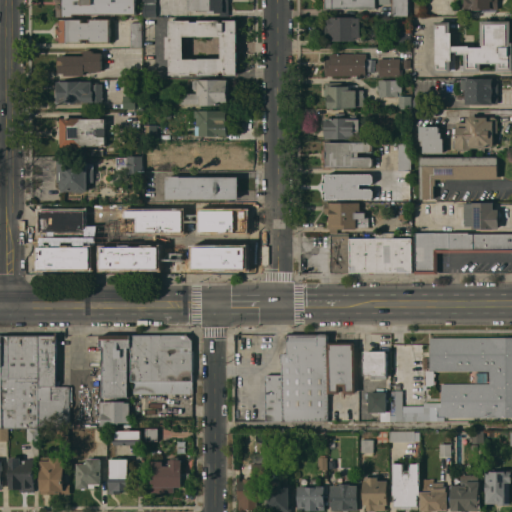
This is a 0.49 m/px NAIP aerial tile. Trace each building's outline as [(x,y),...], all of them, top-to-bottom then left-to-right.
[(74,14),(74,17),(58,17),(58,0),(136,0),(136,14),(74,14)] [(156,0),(157,16),(144,16),(143,0),(156,0)] [(229,0),(229,16),(220,16),(220,13),(208,13),(208,10),(188,10),(188,0),(229,0)] [(390,0),(390,4),(379,4),(378,0),(376,0),(376,8),(324,8),(324,0),(390,0)] [(409,0),(409,16),(392,16),(392,0),(409,0)] [(464,0),(498,0),(498,9),(469,9),(464,9),(464,0)] [(426,13),(415,13),(415,2),(426,2),(426,13)] [(325,20),(329,20),(329,17),(356,16),(356,17),(360,17),(361,37),(356,37),(356,40),(338,41),(338,46),(325,46),(325,20)] [(110,42),(90,42),(90,39),(82,39),(82,42),(61,42),(61,36),(58,36),(58,25),(61,25),(61,19),(82,19),(82,22),(90,22),(90,19),(110,19),(110,42)] [(170,59),(167,59),(167,36),(170,36),(170,20),(192,20),(192,22),(199,21),(199,20),(220,20),(220,23),(225,23),(225,20),(238,20),(238,74),(225,74),(225,72),(220,72),(220,74),(199,74),(199,72),(192,73),(192,74),(170,74),(170,59)] [(511,42),(511,70),(486,70),(486,63),(481,63),(481,71),(465,71),(465,69),(460,69),(460,65),(465,65),(465,54),(458,54),(458,51),(456,51),(456,70),(451,70),(451,72),(435,72),(435,64),(437,64),(437,28),(435,28),(435,21),(451,21),(451,32),(453,32),(453,45),(470,45),(470,47),(483,47),(483,45),(481,45),(481,20),(511,20),(511,42)] [(131,22),(142,22),(143,47),(131,47),(131,22)] [(398,33),(411,33),(411,46),(398,46),(398,33)] [(85,55),(85,50),(93,50),(93,52),(102,52),(102,71),(87,71),(87,74),(85,74),(85,75),(65,75),(65,73),(59,73),(59,55),(85,55)] [(367,53),(367,62),(366,62),(366,75),(325,76),(325,59),(330,59),(330,53),(367,53)] [(400,58),(401,75),(379,76),(379,71),(376,71),(376,63),(379,63),(379,58),(400,58)] [(466,89),(462,89),(462,79),(466,79),(466,78),(498,78),(498,104),(466,104),(466,89)] [(200,105),(200,103),(181,103),(181,93),(198,92),(197,87),(196,87),(196,88),(193,88),(193,80),(196,80),(228,79),(229,93),(230,93),(230,96),(228,96),(228,104),(200,105)] [(402,79),(402,95),(411,95),(411,108),(395,108),(396,96),(379,96),(379,90),(378,90),(378,84),(378,79),(402,79)] [(103,102),(56,102),(56,81),(92,81),(92,83),(103,83),(103,102)] [(325,82),(342,82),(342,86),(350,86),(350,89),(364,89),(364,97),(365,97),(366,102),(364,102),(364,106),(357,106),(357,107),(328,107),(328,97),(325,97),(325,82)] [(123,95),(136,95),(135,109),(123,109),(123,95)] [(200,126),(197,126),(197,117),(195,117),(195,110),(227,110),(227,135),(219,135),(219,136),(200,136),(200,126)] [(325,118),(335,118),(335,112),(345,112),(345,118),(350,118),(350,114),(357,114),(357,119),(360,119),(360,124),(365,124),(365,131),(360,131),(360,132),(354,132),(354,139),(325,139),(325,118)] [(471,147),(471,149),(456,149),(456,127),(457,127),(457,122),(467,122),(467,117),(470,117),(471,116),(476,115),(478,117),(488,118),(492,116),(493,116),(495,117),(496,118),(497,120),(498,121),(498,132),(494,131),(494,134),(494,136),(494,141),(494,147),(471,147)] [(106,145),(81,145),(81,146),(61,147),(61,136),(59,135),(59,133),(59,130),(60,129),(61,128),(61,117),(83,117),(83,118),(106,118),(106,145)] [(157,139),(144,139),(144,125),(157,125),(157,139)] [(423,152),(423,140),(420,140),(420,126),(439,126),(439,127),(439,132),(441,132),(441,138),(444,138),(444,152),(423,152)] [(215,140),(224,140),(224,144),(229,144),(229,155),(228,155),(228,170),(220,170),(220,164),(201,164),(201,162),(195,161),(190,161),(190,146),(195,146),(195,145),(200,145),(200,143),(202,143),(202,140),(215,140)] [(332,140),(332,142),(371,142),(373,143),(373,149),(372,152),(359,152),(359,157),(372,157),(373,159),(373,165),(372,167),(332,167),(332,168),(325,169),(325,159),(322,159),(322,149),(325,149),(325,140),(332,140)] [(399,141),(411,141),(411,170),(398,170),(399,141)] [(148,153),(161,153),(161,157),(163,157),(163,163),(161,163),(161,170),(148,170),(148,153)] [(94,168),(94,182),(88,182),(88,191),(86,191),(86,192),(75,192),(75,191),(57,191),(57,156),(66,156),(66,162),(88,162),(88,164),(91,164),(91,168),(94,168)] [(117,157),(128,157),(128,156),(142,156),(143,173),(127,173),(127,169),(117,169),(117,157)] [(420,175),(421,175),(421,156),(498,156),(498,178),(436,179),(436,185),(434,185),(434,198),(420,198),(420,175)] [(411,170),(411,200),(398,200),(398,170),(411,170)] [(372,174),(373,176),(373,182),(372,183),(360,183),(360,188),(372,188),(373,190),(373,196),(371,198),(327,199),(327,197),(325,197),(326,192),(327,192),(327,190),(324,190),(324,182),(327,182),(327,181),(325,181),(325,176),(327,176),(327,174),(372,174)] [(167,199),(167,176),(181,176),(239,176),(239,198),(167,199)] [(328,217),(330,217),(330,213),(324,213),(324,201),(360,202),(360,212),(366,212),(366,217),(369,217),(369,227),(357,227),(357,228),(338,228),(338,232),(330,232),(330,229),(328,229),(328,217)] [(472,203),(472,202),(494,202),(494,209),(499,208),(499,228),(473,229),(473,226),(465,226),(465,223),(464,223),(464,208),(465,208),(465,203),(472,203)] [(412,207),(424,207),(425,222),(412,223),(412,207)] [(438,273),(415,273),(415,232),(469,232),(469,233),(511,233),(511,252),(438,252),(438,272),(438,273)] [(350,272),(331,272),(331,234),(350,234),(350,238),(350,272)] [(412,238),(412,272),(350,272),(350,238),(412,238)] [(3,428),(2,335),(39,335),(40,427),(3,428)] [(39,335),(56,335),(56,386),(70,386),(70,427),(40,427),(39,335)] [(132,347),(129,347),(129,396),(103,396),(103,347),(101,347),(101,335),(132,335),(132,347)] [(132,347),(132,335),(188,335),(193,340),(193,393),(132,393),(132,381),(132,347)] [(328,393),(328,420),(283,420),(283,374),(282,353),(288,353),(288,335),(328,335),(328,347),(328,393)] [(403,420),(403,405),(424,405),(424,402),(441,402),(441,383),(490,383),(490,370),(434,371),(434,385),(426,386),(426,370),(430,370),(430,337),(511,337),(511,417),(444,417),(444,420),(403,420)] [(328,347),(330,347),(330,342),(355,342),(355,347),(357,347),(357,393),(344,393),(344,386),(340,386),(340,393),(328,393),(328,347)] [(364,351),(387,351),(387,375),(388,375),(388,378),(373,378),(373,375),(364,375),(364,351)] [(475,383),(488,383),(488,371),(475,372),(475,383)] [(283,374),(283,420),(266,420),(266,374),(283,374)] [(391,411),(391,390),(403,390),(403,405),(403,420),(391,420),(391,411)] [(391,420),(381,420),(381,412),(369,412),(369,402),(367,402),(367,398),(369,398),(369,391),(387,392),(387,411),(391,411),(391,420)] [(101,401),(125,401),(125,402),(130,402),(130,422),(119,422),(119,425),(107,425),(101,425),(101,401)] [(159,440),(144,440),(144,428),(146,428),(146,423),(159,423),(159,440)] [(0,428),(9,428),(9,440),(7,440),(7,441),(0,441),(0,428)] [(27,428),(39,428),(39,441),(27,441),(27,428)] [(56,442),(56,428),(69,428),(69,442),(56,442)] [(114,444),(114,438),(115,438),(115,430),(141,430),(141,439),(142,439),(142,444),(114,444)] [(391,441),(390,430),(415,430),(415,441),(391,441)] [(484,430),(484,443),(473,443),(472,430),(484,430)] [(362,439),(374,439),(374,452),(361,452),(362,439)] [(440,443),(451,443),(451,455),(440,455),(440,443)] [(120,491),(120,493),(108,493),(108,491),(110,491),(110,478),(111,478),(111,458),(119,458),(119,456),(122,456),(122,458),(126,458),(126,457),(129,456),(129,477),(130,477),(130,490),(120,491)] [(151,492),(151,461),(163,461),(163,465),(169,465),(169,459),(172,459),(172,456),(180,456),(180,459),(182,459),(182,487),(174,487),(174,492),(151,492)] [(319,457),(328,456),(328,469),(319,469),(319,457)] [(9,457),(21,457),(21,460),(26,460),(26,459),(35,459),(35,491),(20,491),(20,488),(9,489),(9,457)] [(41,460),(50,460),(50,457),(64,457),(64,484),(70,484),(70,493),(41,494),(41,460)] [(101,483),(100,483),(100,485),(96,485),(96,488),(85,488),(85,489),(81,489),(81,488),(77,488),(77,463),(85,463),(85,461),(87,461),(87,458),(88,458),(88,457),(92,457),(92,458),(101,458),(101,483)] [(411,506),(411,508),(403,508),(403,507),(394,507),(394,495),(393,495),(393,462),(396,462),(396,463),(403,463),(403,473),(410,473),(410,463),(418,463),(418,462),(420,462),(420,494),(419,494),(419,506),(411,506)] [(252,476),(251,464),(266,463),(266,475),(252,476)] [(486,471),(493,471),(493,469),(511,469),(511,471),(511,482),(511,505),(498,505),(498,503),(486,503),(486,471)] [(367,510),(367,504),(364,504),(364,480),(365,480),(365,476),(369,476),(369,477),(378,477),(378,480),(388,480),(388,504),(386,504),(386,510),(367,510)] [(452,510),(452,485),(461,485),(461,477),(462,477),(462,476),(477,476),(477,481),(480,481),(480,510),(452,510)] [(238,481),(243,481),(243,478),(261,478),(261,500),(261,508),(258,508),(258,509),(239,510),(238,481)] [(290,505),(292,505),(292,511),(281,511),(281,510),(269,510),(269,480),(281,480),(281,486),(290,486),(290,505)] [(421,510),(421,491),(422,491),(422,480),(434,480),(434,482),(444,482),(444,486),(447,486),(447,491),(448,491),(448,510),(421,510)] [(332,510),(331,484),(339,484),(338,483),(354,482),(354,484),(359,484),(358,510),(332,510)] [(298,485),(308,485),(308,487),(314,487),(314,486),(325,486),(325,510),(299,510),(298,485)]
